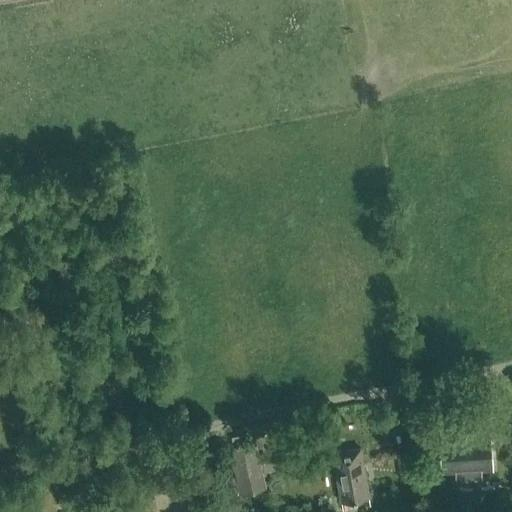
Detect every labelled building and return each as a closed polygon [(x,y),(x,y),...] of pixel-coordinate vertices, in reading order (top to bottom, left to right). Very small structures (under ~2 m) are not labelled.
[(56,298),(52,275),(38,278),(40,294),(29,296),(30,303),(56,298)] [(466,434),(441,436),(443,472),(491,469),(489,438),(467,439),(466,434)] [(255,440),(228,446),(239,493),(266,487),(255,440)] [(341,502),(368,497),(359,448),(332,453),(341,502)] [(424,473),(420,449),(396,453),(400,480),(418,476),(418,474),(424,473)]
